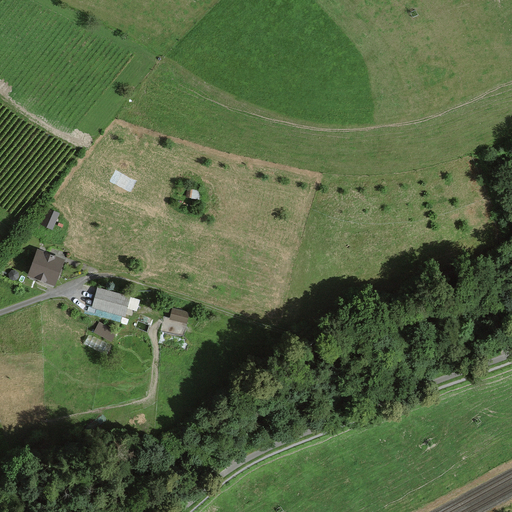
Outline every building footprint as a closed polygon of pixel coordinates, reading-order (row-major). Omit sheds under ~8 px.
[(52,228),(58,212),(49,209),(43,225),(52,228)] [(63,262),(40,253),(31,277),(54,286),(63,262)] [(130,298),(97,289),(93,306),(125,315),(130,298)] [(189,314),(173,310),(171,320),(186,323),(189,314)] [(99,323),(95,333),(112,341),(117,331),(99,323)]
